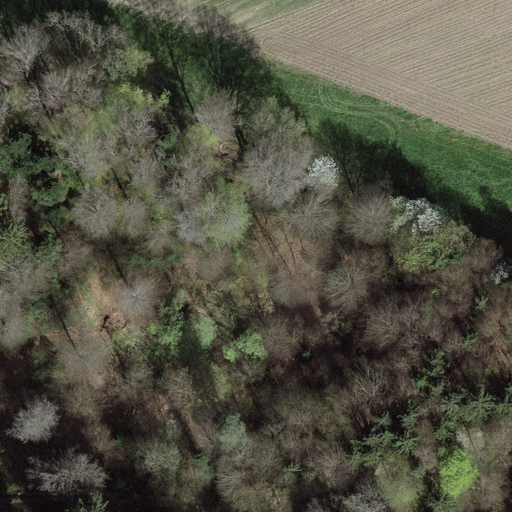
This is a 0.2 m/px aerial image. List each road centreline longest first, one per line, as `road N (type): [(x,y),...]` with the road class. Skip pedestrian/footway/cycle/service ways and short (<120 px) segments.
road 1 (track): [(246,506),(511,421)]
road 2 (track): [(0,500),(246,506)]
